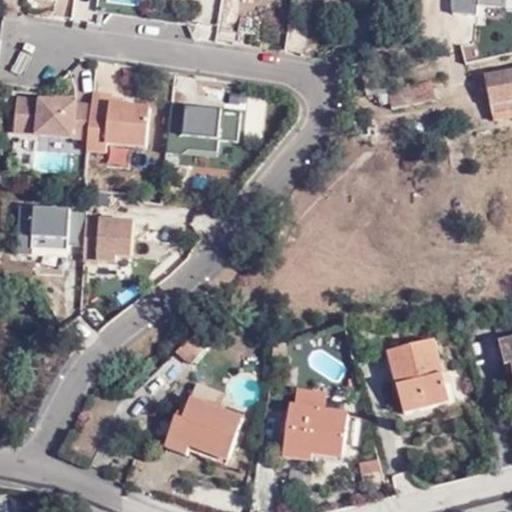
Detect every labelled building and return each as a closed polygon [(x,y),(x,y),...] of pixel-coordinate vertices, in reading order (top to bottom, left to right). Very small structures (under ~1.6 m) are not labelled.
[(102,0),(141,8),(143,0),(102,0)] [(511,73),(493,77),(499,106),(511,104),(511,73)] [(440,83),(417,85),(420,103),(442,101),(440,83)] [(420,103),(417,85),(398,88),(399,106),(420,103)] [(79,96),(17,93),(13,135),(71,140),(79,96)] [(116,101),(97,99),(91,157),(110,159),(111,151),(150,154),(154,115),(127,112),(115,111),(116,105),(116,101)] [(511,104),(499,106),(502,122),(511,120),(511,104)] [(244,119),(175,112),(170,160),(186,161),(192,156),(221,159),(223,147),(242,148),(244,119)] [(221,159),(192,156),(186,161),(221,165),(221,159)] [(449,196),(412,201),(414,218),(451,212),(449,196)] [(70,205),(19,202),(16,234),(34,236),(32,249),(65,254),(70,205)] [(137,216),(84,216),(83,261),(131,263),(137,216)] [(202,325),(174,351),(189,365),(207,345),(204,343),(213,334),(202,325)] [(511,339),(499,343),(505,367),(511,365),(511,366),(511,339)] [(434,343),(390,355),(405,413),(449,403),(434,343)] [(280,381),(295,386),(300,368),(285,363),(280,381)] [(194,387),(189,403),(217,412),(223,396),(194,387)] [(294,407),(324,411),(326,395),(296,390),(294,407)] [(186,457),(189,448),(228,461),(241,420),(217,412),(189,403),(183,417),(176,415),(165,450),(186,457)] [(294,407),(290,407),(288,422),(283,421),(282,433),(286,434),(284,457),(312,460),(313,451),(343,455),(348,414),(324,411),(294,407)] [(382,481),(377,460),(359,464),(365,485),(382,481)]
